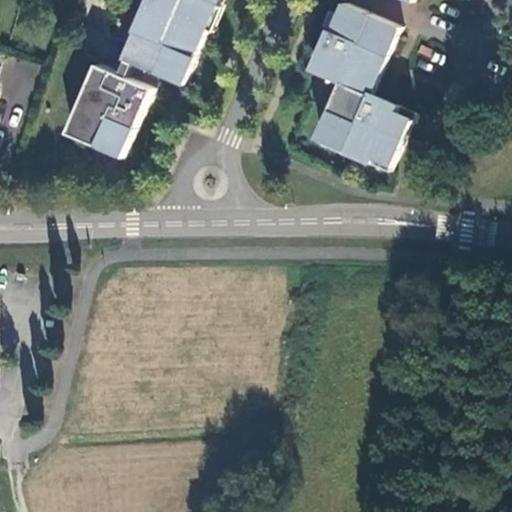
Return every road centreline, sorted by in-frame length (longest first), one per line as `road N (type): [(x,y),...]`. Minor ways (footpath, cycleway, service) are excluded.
road 1 (secondary): [(251,222),(390,222),(511,236)]
road 2 (residential): [(220,156),(285,0)]
road 3 (secondary): [(0,227),(168,224)]
